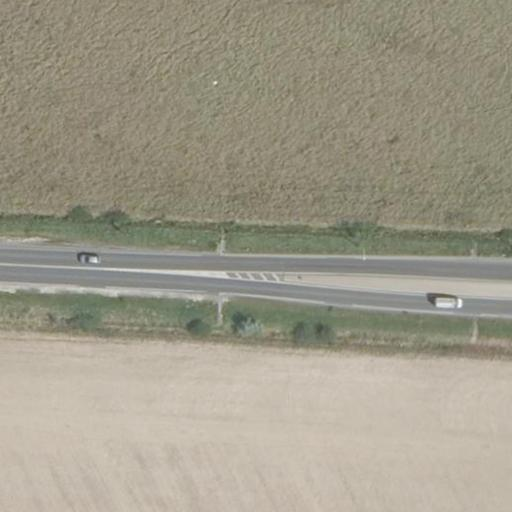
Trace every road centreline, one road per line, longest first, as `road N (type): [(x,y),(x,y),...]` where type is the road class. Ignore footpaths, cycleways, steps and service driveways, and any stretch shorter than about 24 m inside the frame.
road 1 (primary): [(100,268),(511,307)]
road 2 (primary): [(511,270),(100,268)]
